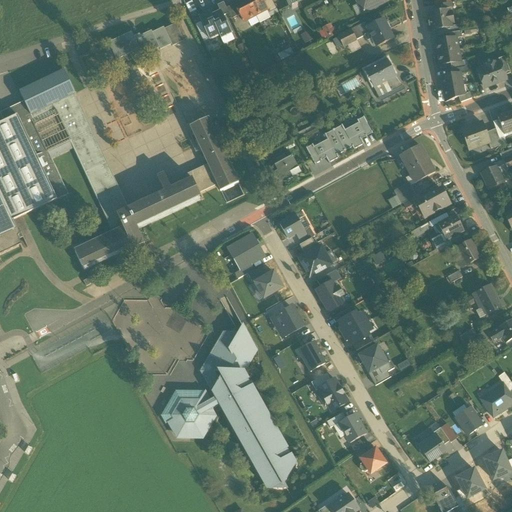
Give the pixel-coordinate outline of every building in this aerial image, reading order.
[(244,21),(255,15),(247,0),(241,0),(234,4),(240,14),(244,21)] [(247,0),(255,15),(259,22),(270,17),(268,13),(266,10),(267,9),(263,2),(261,0),(247,0)] [(266,10),(268,13),(277,9),(271,0),(267,0),(263,2),(267,9),(266,10)] [(356,0),(358,4),(363,14),(388,1),(387,0),(356,0)] [(223,15),(228,13),(226,8),(223,2),(217,5),(220,11),(221,11),(223,15)] [(234,4),(226,8),(228,13),(231,19),(240,14),(234,4)] [(357,17),(363,14),(358,4),(352,7),(357,17)] [(433,25),(433,30),(434,30),(445,28),(451,27),(450,23),(453,22),(451,13),(449,13),(448,10),(431,13),(432,21),(433,20),(434,25),(433,25)] [(190,13),(195,24),(201,22),(198,17),(199,17),(199,16),(196,11),(190,13)] [(220,11),(210,16),(219,34),(221,38),(231,33),(223,15),(221,11),(220,11)] [(209,39),(219,34),(210,16),(209,12),(199,16),(199,17),(198,17),(201,22),(209,39)] [(372,38),(377,47),(393,39),(383,20),(367,28),(370,34),(365,36),(367,41),(372,38)] [(108,43),(116,60),(139,50),(141,54),(147,52),(148,53),(159,48),(160,50),(171,45),(172,46),(184,41),(176,24),(164,29),(164,27),(152,33),(151,31),(134,39),(131,32),(108,43)] [(365,24),(351,31),(356,40),(365,36),(370,34),(367,28),(365,24)] [(324,30),(328,37),(334,34),(330,27),(324,30)] [(343,47),(347,45),(356,40),(351,31),(338,37),(343,47)] [(456,38),(456,39),(462,38),(461,31),(446,34),(445,34),(446,40),(456,38)] [(337,49),(343,47),(338,37),(333,40),(337,49)] [(435,42),(437,54),(458,50),(456,39),(456,38),(446,40),(435,42)] [(361,50),(356,40),(347,45),(352,54),(361,50)] [(460,61),(458,50),(437,54),(439,66),(450,64),(460,62),(460,61)] [(500,63),(505,76),(511,74),(508,66),(504,57),(498,59),(500,64),(500,63)] [(368,70),(376,87),(386,82),(395,77),(395,76),(387,60),(368,70)] [(464,61),(460,61),(460,62),(450,64),(451,69),(465,67),(464,61)] [(470,62),(471,70),(479,69),(478,61),(470,62)] [(478,72),(484,88),(506,80),(505,76),(500,63),(500,64),(495,65),(494,64),(486,67),(486,69),(478,72)] [(451,69),(452,75),(460,74),(470,73),(469,66),(465,67),(451,69)] [(20,92),(24,102),(29,111),(30,115),(74,94),(75,94),(64,71),(20,92)] [(441,77),(443,89),(462,86),(460,74),(452,75),(441,77)] [(386,82),(391,92),(403,86),(397,75),(395,76),(395,77),(386,82)] [(387,94),(391,92),(386,82),(376,87),(373,88),(376,93),(385,88),(387,94)] [(464,95),(462,86),(443,89),(446,102),(458,97),(464,95)] [(378,98),(387,94),(385,88),(376,93),(378,98)] [(472,99),(469,93),(464,95),(458,97),(460,103),(472,99)] [(78,102),(74,94),(30,115),(35,125),(57,114),(69,140),(70,141),(84,134),(86,133),(72,104),(78,102)] [(0,113),(4,122),(29,111),(24,102),(0,112),(0,113)] [(120,213),(128,209),(78,102),(72,104),(86,133),(84,134),(89,146),(120,213)] [(0,195),(12,221),(68,194),(51,159),(47,151),(35,125),(30,115),(29,111),(4,122),(0,124),(0,195)] [(499,120),(504,135),(511,131),(511,112),(498,118),(499,120)] [(358,124),(345,131),(342,126),(341,126),(341,127),(334,130),(333,130),(345,152),(346,152),(346,151),(352,148),(354,150),(355,150),(363,145),(363,146),(364,145),(360,139),(365,136),(366,138),(367,138),(361,127),(366,124),(367,124),(364,117),(363,118),(358,121),(357,121),(358,124)] [(206,173),(192,179),(199,193),(217,185),(220,191),(239,183),(208,118),(190,127),(208,165),(203,167),(206,173)] [(505,137),(504,135),(499,120),(493,122),(496,129),(499,140),(505,137)] [(367,138),(373,134),(367,124),(366,124),(361,127),(367,138)] [(462,131),(469,150),(488,142),(485,133),(482,124),(481,124),(481,125),(472,128),(472,127),(462,131)] [(488,142),(490,150),(502,146),(499,140),(496,129),(485,133),(488,142)] [(307,148),(306,149),(309,156),(310,156),(310,155),(315,152),(321,162),(322,162),(321,161),(326,158),(329,164),(330,164),(330,163),(338,159),(339,159),(337,156),(344,152),(344,153),(345,152),(333,130),(332,131),(333,131),(326,135),(325,135),(327,141),(314,148),(313,145),(312,146),(307,149),(307,148)] [(89,146),(84,134),(70,141),(73,148),(75,153),(89,146)] [(69,140),(47,151),(51,159),(73,148),(70,141),(69,140)] [(120,213),(89,146),(75,153),(113,232),(123,227),(116,214),(120,213)] [(414,174),(418,182),(435,173),(434,173),(420,147),(421,147),(420,147),(401,158),(411,176),(414,174)] [(511,149),(500,155),(503,161),(511,156),(511,149)] [(310,156),(315,166),(321,162),(315,152),(310,155),(310,156)] [(284,183),(293,178),(290,173),(299,168),(292,156),(275,166),(278,171),(284,183)] [(511,156),(503,161),(508,171),(511,169),(511,156)] [(504,183),(511,179),(508,171),(503,161),(494,165),(504,183)] [(481,175),(489,190),(504,183),(494,165),(486,169),(487,172),(481,175)] [(290,173),(293,178),(301,173),(299,168),(290,173)] [(270,175),(276,187),(284,183),(278,171),(270,175)] [(128,209),(120,213),(116,214),(123,227),(113,232),(74,250),(83,269),(143,241),(138,230),(137,227),(201,198),(199,193),(192,179),(171,189),(164,174),(157,177),(164,192),(128,209)] [(414,174),(411,176),(406,179),(409,184),(411,186),(418,182),(414,174)] [(406,202),(408,201),(416,197),(411,186),(409,184),(399,190),(406,202)] [(401,205),(403,204),(406,202),(399,190),(394,192),(401,205)] [(419,208),(424,219),(450,205),(444,194),(444,195),(441,190),(421,201),(417,203),(417,204),(419,208)] [(0,261),(0,260),(0,254),(20,245),(17,237),(19,234),(12,221),(0,195),(0,261)] [(418,195),(416,197),(408,201),(411,207),(417,204),(417,203),(421,201),(418,195)] [(137,227),(138,230),(202,200),(201,198),(137,227)] [(408,201),(406,202),(403,204),(406,210),(411,207),(408,201)] [(296,216),(294,213),(286,217),(288,221),(280,225),(288,239),(296,235),(304,230),(296,216)] [(296,216),(304,230),(310,227),(302,213),(296,216)] [(443,234),(446,241),(449,240),(459,234),(464,232),(455,216),(435,227),(440,236),(443,234)] [(304,230),(296,235),(298,239),(307,235),(304,230)] [(449,240),(452,245),(462,240),(459,234),(449,240)] [(251,266),(265,258),(252,235),(227,249),(240,272),(251,266)] [(312,239),(299,246),(304,254),(316,247),(312,239)] [(143,241),(83,269),(84,271),(144,243),(143,241)] [(454,251),(458,258),(458,259),(461,257),(466,266),(481,258),(472,241),(454,251)] [(299,259),(310,278),(332,265),(326,256),(321,247),(299,259)] [(377,265),(386,260),(382,252),(372,257),(377,265)] [(332,253),(326,256),(332,265),(337,262),(332,253)] [(462,268),(466,266),(461,257),(458,259),(458,258),(457,259),(456,262),(459,267),(462,268)] [(251,266),(240,272),(235,275),(238,280),(247,275),(254,271),(251,266)] [(255,284),(269,276),(263,266),(254,271),(247,275),(253,285),(255,284)] [(448,278),(451,283),(462,278),(459,272),(448,278)] [(282,288),(274,273),(269,276),(255,284),(264,299),(282,288)] [(330,285),(332,284),(337,281),(333,274),(326,278),(330,285)] [(83,282),(86,287),(95,282),(92,277),(83,282)] [(321,290),(330,285),(326,278),(317,283),(321,290)] [(255,284),(253,285),(249,288),(258,303),(264,299),(255,284)] [(321,290),(318,292),(329,312),(343,304),(339,297),(342,295),(338,289),(336,291),(332,284),(330,285),(321,290)] [(482,308),(486,316),(505,306),(502,300),(499,302),(491,286),(472,296),(476,303),(479,310),(482,308)] [(464,301),(467,308),(476,303),(472,296),(464,301)] [(266,312),(271,320),(276,317),(276,316),(286,310),(282,303),(266,312)] [(294,314),(290,308),(286,310),(276,316),(276,317),(282,328),(280,329),(285,338),(300,330),(297,325),(302,322),(296,313),(294,314)] [(336,317),(340,322),(355,313),(352,308),(336,317)] [(482,308),(479,310),(476,312),(480,320),(486,316),(482,308)] [(339,330),(343,336),(367,322),(363,314),(357,317),(355,313),(340,322),(343,328),(339,330)] [(282,328),(276,317),(271,320),(282,340),(285,338),(280,329),(282,328)] [(501,337),(505,344),(511,339),(511,321),(497,330),(498,330),(489,335),(493,343),(499,340),(498,338),(501,337)] [(367,322),(343,336),(346,342),(350,340),(353,346),(369,337),(367,333),(372,330),(367,322)] [(269,489),(287,489),(284,483),(295,464),(243,372),(256,350),(243,327),(239,334),(225,334),(214,351),(218,353),(216,356),(213,354),(202,372),(207,380),(212,377),(214,381),(209,383),(217,397),(210,401),(207,396),(202,396),(199,402),(181,402),(172,417),(175,421),(170,424),(178,438),(202,438),(214,417),(210,410),(221,404),(269,489)] [(477,336),(472,329),(458,337),(463,345),(477,336)] [(369,337),(353,346),(356,352),(372,343),(369,337)] [(470,347),(472,350),(480,345),(475,338),(468,343),(470,347)] [(314,343),(298,352),(310,372),(325,364),(314,343)] [(356,359),(360,365),(363,363),(376,386),(391,378),(388,372),(394,369),(384,352),(381,354),(377,346),(356,359)] [(280,355),(273,359),(279,369),(286,365),(280,355)] [(327,374),(311,383),(316,391),(318,389),(331,381),(327,374)] [(503,384),(508,392),(511,388),(511,384),(504,374),(498,378),(503,384)] [(321,388),(325,394),(322,396),(319,397),(325,407),(328,405),(332,412),(348,403),(343,395),(342,396),(337,388),(339,387),(334,380),(331,381),(318,389),(321,388)] [(489,395),(492,400),(484,406),(493,419),(511,405),(511,397),(508,392),(503,384),(488,394),(489,395)] [(202,396),(207,396),(205,391),(175,391),(160,416),(165,425),(169,423),(170,424),(175,421),(172,417),(181,402),(199,402),(202,396)] [(489,395),(481,400),(484,406),(492,400),(489,395)] [(456,419),(467,411),(464,406),(452,414),(456,419)] [(482,426),(470,409),(467,411),(456,419),(468,436),(482,426)] [(333,427),(339,424),(346,420),(342,414),(327,422),(330,429),(333,427)] [(355,415),(346,420),(339,424),(346,436),(350,444),(366,435),(355,415)] [(433,434),(440,429),(436,423),(429,427),(433,434)] [(339,424),(333,427),(340,439),(346,436),(339,424)] [(457,439),(447,424),(440,429),(449,442),(451,443),(457,439)] [(433,434),(435,436),(435,435),(443,446),(449,442),(440,429),(433,434)] [(443,446),(435,435),(435,436),(419,447),(430,463),(446,451),(443,446)] [(360,465),(360,468),(362,472),(365,472),(368,470),(371,474),(386,464),(376,449),(361,459),(363,463),(360,465)] [(502,452),(484,460),(493,481),(511,473),(502,452)] [(474,470),(457,479),(467,499),(484,490),(474,470)] [(447,488),(433,496),(441,511),(449,511),(458,508),(454,500),(447,488)] [(331,507),(330,508),(333,511),(355,511),(358,510),(348,495),(331,507)] [(459,497),(454,500),(458,508),(460,511),(465,511),(467,511),(459,497)]
